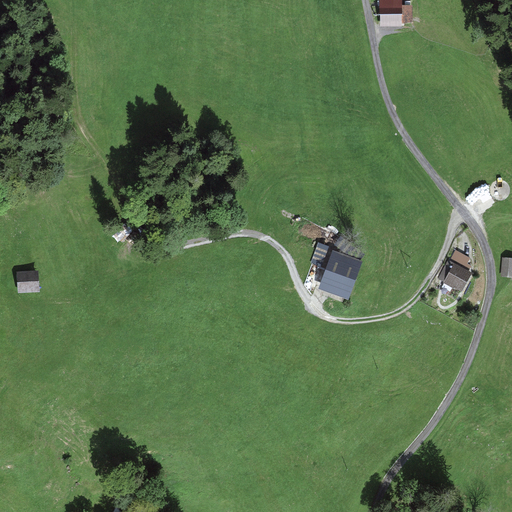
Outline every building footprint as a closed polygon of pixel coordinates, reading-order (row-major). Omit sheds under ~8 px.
[(379,0),(380,26),(402,25),(402,22),(412,22),(412,4),(402,4),(401,0),(379,0)] [(318,287),(348,298),(362,260),(332,249),(318,287)] [(453,288),(453,286),(462,291),(472,271),(469,270),(471,265),(467,263),(470,257),(455,249),(450,260),(448,259),(438,278),(443,281),(442,282),(453,288)] [(511,257),(501,256),(499,275),(511,275),(511,257)] [(38,269),(16,271),(18,292),(39,291),(38,269)]
